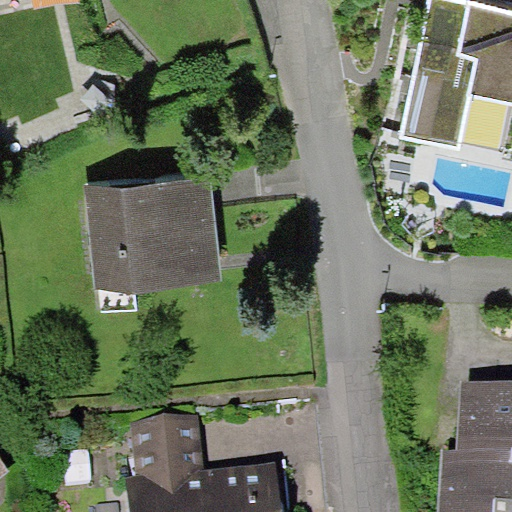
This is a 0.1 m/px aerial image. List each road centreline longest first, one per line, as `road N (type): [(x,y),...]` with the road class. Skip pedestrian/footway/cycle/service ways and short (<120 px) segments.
road 1 (residential): [(280,0),(320,149),(332,268)]
road 2 (residential): [(332,268),(360,511)]
road 3 (residential): [(332,268),(511,280)]
